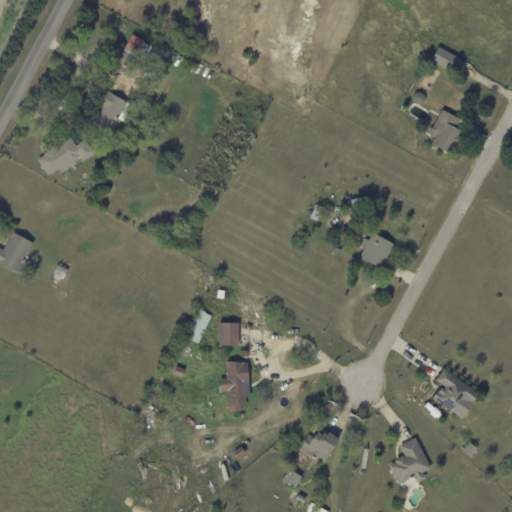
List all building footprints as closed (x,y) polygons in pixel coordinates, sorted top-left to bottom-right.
[(134,35),(147,42),(146,44),(151,46),(144,59),(126,49),(134,35)] [(159,43),(164,46),(171,51),(166,57),(155,50),(159,43)] [(458,57),(451,70),(432,60),(440,47),(458,57)] [(119,60),(116,66),(109,63),(114,50),(122,54),(119,60)] [(129,67),(120,62),(126,51),(135,56),(129,67)] [(115,95),(133,105),(124,122),(120,120),(119,122),(118,121),(111,134),(95,126),(96,124),(92,122),(98,111),(102,113),(105,108),(97,104),(105,89),(114,94),(113,94),(115,95)] [(460,121),(456,128),(462,131),(459,136),(462,138),(458,145),(455,143),(450,153),(433,144),(436,137),(428,133),(432,127),(433,128),(443,110),(461,120),(460,121)] [(87,140),(96,153),(84,161),(80,156),(79,156),(79,160),(76,161),(78,163),(63,174),(60,168),(50,176),(39,160),(46,155),(45,155),(56,147),(57,148),(72,138),(78,146),(87,140)] [(311,218),(317,205),(323,208),(321,212),(322,212),(317,221),(311,218)] [(27,262),(25,265),(24,265),(19,274),(0,263),(0,248),(5,251),(14,233),(35,244),(26,261),(27,262)] [(392,262),(387,271),(361,257),(366,248),(360,245),(363,238),(370,241),(374,233),(395,244),(388,258),(393,260),(392,262)] [(59,265),(69,271),(65,279),(55,274),(59,265)] [(219,291),(225,292),(224,300),(217,299),(219,291)] [(208,299),(215,302),(211,308),(205,305),(208,299)] [(200,344),(186,338),(194,320),(195,321),(200,311),(201,311),(201,310),(207,313),(207,314),(213,317),(200,344)] [(221,316),(229,317),(229,324),(221,323),(221,316)] [(240,326),(240,347),(221,347),(221,324),(240,324),(240,326)] [(250,385),(246,385),(248,407),(230,408),(229,392),(223,392),(222,380),(229,380),(228,365),(245,363),(245,364),(249,364),(251,385),(250,385)] [(439,391),(440,392),(443,388),(445,390),(447,388),(437,381),(445,369),(480,394),(474,404),(472,403),(470,403),(468,401),(467,400),(457,415),(434,398),(439,391)] [(170,415),(171,423),(163,425),(162,416),(170,415)] [(326,429),(338,437),(337,438),(339,439),(330,454),(329,453),(323,461),(318,458),(317,461),(297,448),(299,444),(300,444),(307,434),(314,439),(318,432),(322,435),(325,429),(326,429)] [(419,484),(418,485),(415,479),(415,481),(412,483),(411,481),(401,486),(391,467),(397,464),(396,462),(404,458),(405,460),(407,460),(401,448),(416,440),(432,470),(423,475),(426,480),(419,484)] [(300,482),(296,489),(283,481),(290,470),(303,478),(300,482)] [(300,495),(307,500),(303,505),(296,501),(300,495)]
